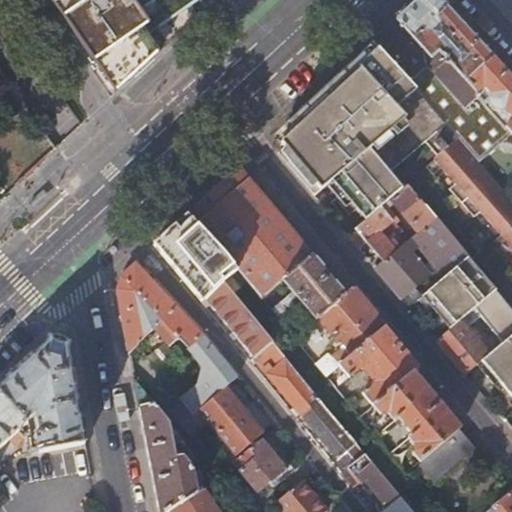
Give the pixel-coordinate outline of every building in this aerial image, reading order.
[(50,0),(116,92),(215,0),(50,0)] [(419,0),(398,20),(432,59),(439,52),(465,81),(492,56),(440,0),(419,0)] [(398,20),(375,42),(409,81),(427,66),(499,145),(511,133),(506,127),(476,93),(465,81),(439,52),(432,59),(398,20)] [(283,143),(286,147),(279,153),(317,197),(339,178),(349,190),(345,193),(359,210),(396,179),(392,174),(428,144),(461,182),(466,187),(456,195),(471,213),(480,206),(484,211),(504,234),(503,235),(511,244),(511,199),(480,162),(409,81),(375,42),(290,121),(298,130),(283,143)] [(511,118),(511,121),(506,127),(511,133),(511,77),(492,56),(465,81),(476,93),(483,86),(491,95),(488,99),(489,103),(491,107),(495,110),(498,110),(501,113),(503,114),(507,113),(511,118)] [(427,66),(409,81),(480,162),(499,145),(427,66)] [(0,105),(5,112),(23,100),(12,85),(0,93),(0,105)] [(314,256),(239,169),(190,214),(233,260),(241,270),(263,297),(314,256)] [(391,202),(405,190),(396,179),(359,210),(368,221),(380,211),(378,209),(389,200),(391,202)] [(466,187),(461,182),(452,190),(456,195),(466,187)] [(397,205),(421,234),(438,219),(411,185),(405,190),(391,202),(380,211),(368,221),(357,230),(385,263),(402,249),(397,244),(407,235),(395,220),(399,217),(392,209),(397,205)] [(35,209),(49,196),(44,190),(30,203),(35,209)] [(173,192),(158,205),(163,210),(178,198),(173,192)] [(389,200),(378,209),(380,211),(391,202),(389,200)] [(480,206),(471,213),(476,218),(484,211),(480,206)] [(233,260),(190,214),(152,248),(203,302),(206,300),(225,283),(241,270),(233,260)] [(419,245),(445,277),(469,257),(438,219),(421,234),(402,249),(385,263),(378,269),(410,307),(419,299),(437,284),(411,252),(419,245)] [(347,295),(314,256),(263,297),(273,309),(294,293),(307,309),(287,326),(296,337),(319,318),(347,295)] [(437,284),(419,299),(432,314),(436,311),(445,322),(475,298),(480,303),(477,305),(479,307),(498,292),(469,257),(445,277),(437,284)] [(206,336),(137,262),(123,275),(118,290),(130,352),(154,331),(169,348),(180,338),(186,345),(182,349),(185,353),(189,349),(206,336)] [(206,300),(254,357),(273,342),(225,283),(206,300)] [(329,353),(317,363),(327,376),(339,366),(387,326),(354,288),(347,295),(319,318),(344,348),(333,358),(329,353)] [(477,309),(504,342),(511,335),(511,309),(498,292),(479,307),(477,309)] [(475,298),(445,322),(452,330),(462,321),(477,309),(479,307),(477,305),(480,303),(475,298)] [(489,355),(462,321),(452,330),(447,334),(439,341),(466,374),(478,365),(489,355)] [(363,394),(373,406),(414,373),(421,367),(387,326),(339,366),(350,378),(362,368),(367,371),(373,378),(375,384),(363,394)] [(489,355),(478,365),(508,401),(511,397),(511,335),(504,342),(489,355)] [(233,369),(206,336),(189,349),(205,369),(216,383),(233,369)] [(38,446),(30,448),(31,453),(86,442),(67,343),(52,340),(0,387),(0,391),(27,421),(35,414),(39,433),(35,434),(38,446)] [(254,357),(301,416),(321,400),(273,342),(254,357)] [(216,383),(205,369),(198,385),(180,399),(193,415),(226,389),(229,386),(240,378),(233,369),(216,383)] [(460,429),(414,373),(373,406),(361,416),(367,424),(379,415),(392,417),(402,430),(406,426),(411,432),(406,435),(412,442),(413,454),(400,464),(406,473),(418,463),(460,429)] [(178,456),(172,426),(134,377),(160,511),(167,511),(172,509),(199,491),(195,471),(184,455),(178,456)] [(239,399),(229,386),(226,389),(227,390),(194,417),(203,427),(211,421),(237,455),(263,435),(236,402),(239,399)] [(19,431),(28,422),(27,421),(0,391),(0,448),(9,441),(14,446),(21,439),(22,435),(19,431)] [(337,460),(356,444),(321,400),(301,416),(337,460)] [(475,447),(460,429),(418,463),(433,482),(475,447)] [(292,474),(263,438),(235,460),(260,492),(278,477),(282,481),(292,474)] [(337,460),(346,470),(349,468),(365,455),(356,444),(337,460)] [(379,506),(384,511),(385,511),(400,498),(365,455),(349,468),(370,494),(373,492),(382,503),(379,506)] [(284,511),(326,511),(328,511),(304,481),(277,503),(284,511)] [(416,485),(400,498),(411,511),(415,511),(430,501),(416,485)] [(221,511),(204,487),(199,491),(172,509),(173,511),(221,511)] [(511,511),(511,492),(493,508),(496,511),(511,511)] [(411,511),(400,498),(385,511),(411,511)]
